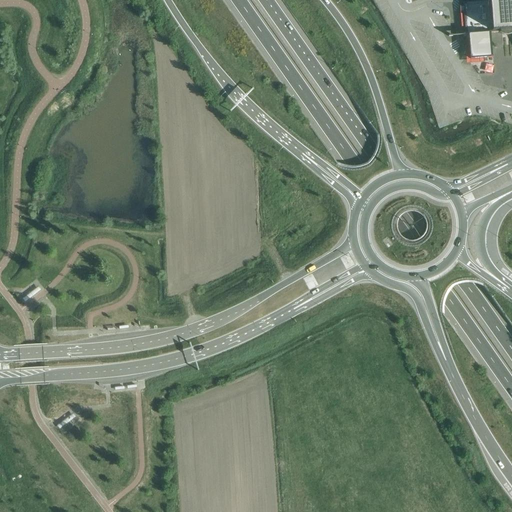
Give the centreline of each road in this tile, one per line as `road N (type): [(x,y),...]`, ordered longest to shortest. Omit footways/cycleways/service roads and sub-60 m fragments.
road 1 (trunk): [(237,0),(511,387)]
road 2 (trunk): [(511,348),(263,0)]
road 3 (tertiary): [(352,239),(199,328),(107,349),(0,354)]
road 4 (tertiary): [(0,383),(152,365),(202,352),(288,311)]
road 5 (trunk): [(169,0),(209,63),(296,148)]
road 6 (trunk): [(405,174),(361,53),(325,0)]
road 7 (trunk): [(445,360),(511,477)]
